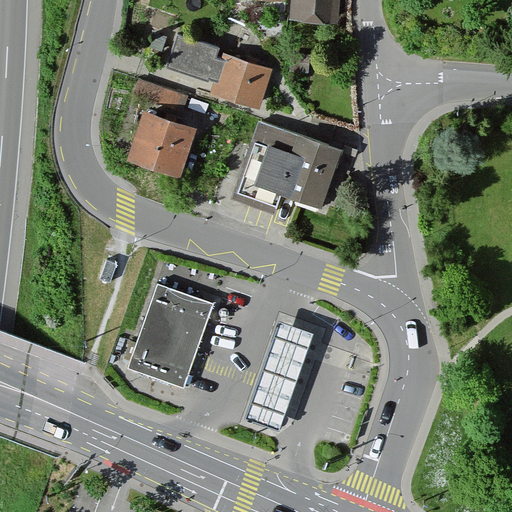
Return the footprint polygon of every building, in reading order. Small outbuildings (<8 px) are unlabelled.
[(292,0),(291,21),(336,24),(338,0),(292,0)] [(258,112),(271,73),(252,67),(254,61),(224,51),(220,61),(213,58),(215,52),(176,39),(166,69),(215,85),(212,96),(258,112)] [(132,101),(178,118),(184,100),(138,84),(132,101)] [(177,180),(193,132),(140,114),(124,162),(177,180)] [(339,151),(258,126),(236,199),(276,211),(281,197),(322,209),(339,151)] [(117,260),(107,256),(100,277),(110,281),(117,260)] [(181,386),(212,297),(157,278),(126,367),(181,386)] [(313,334),(276,320),(268,342),(256,375),(243,409),(240,419),(277,433),(281,423),(294,388),(305,357),(313,334)]
